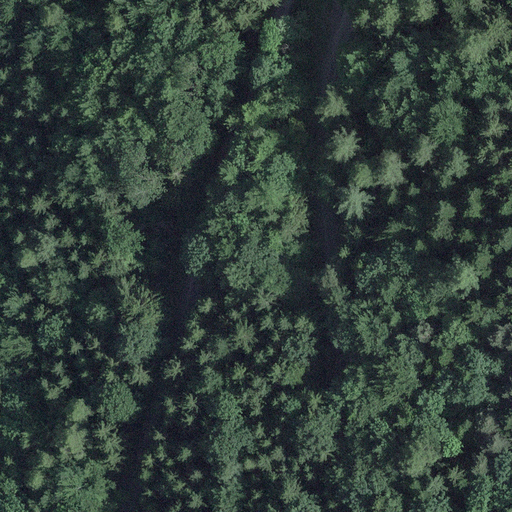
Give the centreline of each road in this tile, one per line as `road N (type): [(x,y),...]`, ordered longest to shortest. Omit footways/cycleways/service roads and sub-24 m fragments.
road 1 (track): [(147,511),(188,367),(246,98),(284,0)]
road 2 (track): [(356,0),(336,49),(329,128),(349,399),(368,511)]
